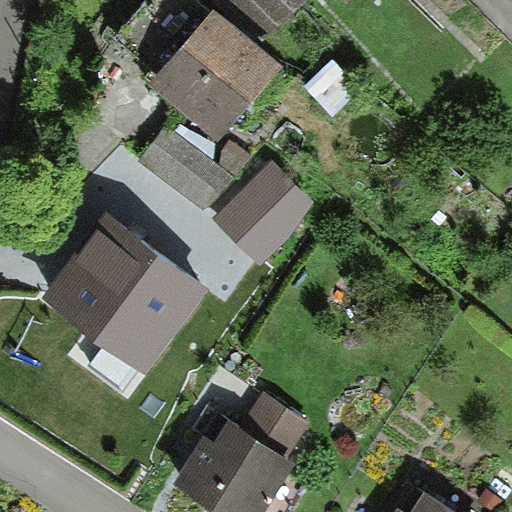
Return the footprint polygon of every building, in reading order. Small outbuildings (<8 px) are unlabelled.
[(179,99),(215,127),(277,45),(266,34),(231,0),(140,0),(117,31),(151,64),(145,72),(179,99)] [(231,0),(266,34),(299,0),(231,0)] [(213,155),(167,121),(140,155),(205,206),(255,156),(233,135),(213,155)] [(276,156),(214,215),(257,262),(288,234),(313,188),(276,156)] [(201,261),(106,190),(40,278),(149,360),(216,272),(201,261)] [(231,401),(180,471),(236,511),(256,511),(301,451),(295,447),(317,417),(264,379),(242,409),(231,401)] [(402,496),(390,511),(476,511),(426,477),(409,501),(402,496)]
